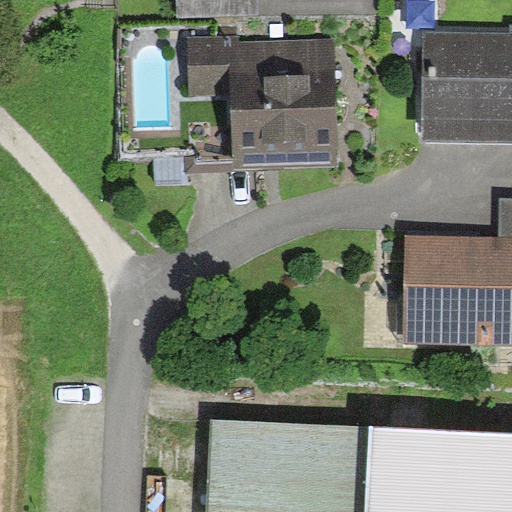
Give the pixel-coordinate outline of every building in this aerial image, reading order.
[(249,0),(173,0),(174,10),(250,10),(249,0)] [(511,142),(511,26),(426,28),(428,143),(511,142)] [(333,32),(186,38),(189,98),(228,97),(231,159),(338,155),(333,32)] [(511,341),(511,193),(488,194),(489,232),(400,235),(403,344),(511,341)] [(511,511),(511,443),(209,434),(206,511),(511,511)]
